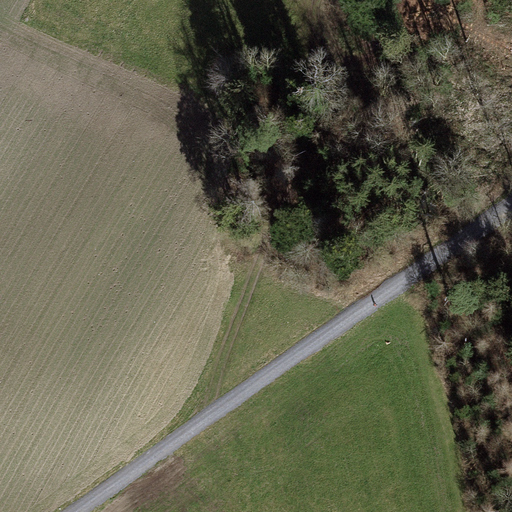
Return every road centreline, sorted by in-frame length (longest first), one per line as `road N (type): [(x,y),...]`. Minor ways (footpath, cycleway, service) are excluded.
road 1 (track): [(76,511),(511,202)]
road 2 (track): [(175,443),(294,175),(313,107)]
